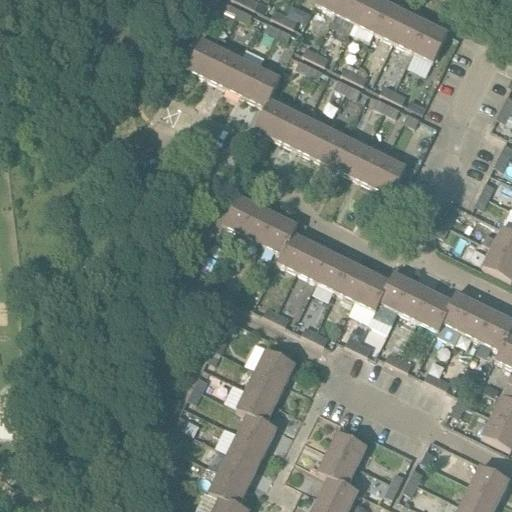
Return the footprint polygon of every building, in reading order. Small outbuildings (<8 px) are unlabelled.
[(233,0),(232,3),(243,9),(247,1),(245,0),(233,0)] [(334,19),(343,0),(318,0),(314,9),(334,19)] [(353,29),(367,0),(343,0),(334,19),(353,29)] [(373,38),(387,9),(368,0),(367,0),(353,29),(373,38)] [(247,1),(243,9),(253,14),(257,6),(247,1)] [(392,48),(407,19),(387,9),(373,38),(392,48)] [(236,22),(239,15),(229,10),(225,17),(236,22)] [(270,21),(281,27),(286,19),(274,13),(270,21)] [(239,15),(236,22),(247,28),(250,21),(239,15)] [(230,34),(236,22),(225,17),(220,26),(223,30),(230,34)] [(286,19),(281,27),(293,33),(297,24),(286,19)] [(412,58),(426,29),(407,19),(392,48),(412,58)] [(264,35),(275,41),(279,32),(268,27),(264,35)] [(447,39),(426,29),(412,58),(432,68),(447,39)] [(279,32),(275,41),(286,46),(290,37),(279,32)] [(206,84),(220,55),(225,45),(202,40),(185,74),(206,84)] [(301,59),(312,65),(317,56),(305,50),(301,59)] [(239,64),(220,55),(206,84),(225,94),(240,64),(239,64)] [(317,56),(312,65),(324,71),(328,62),(317,56)] [(225,94),(245,103),(259,74),(240,64),(225,94)] [(294,73),(306,78),(309,70),(298,65),(294,73)] [(340,78),(354,85),(358,76),(344,69),(340,78)] [(309,70),(306,78),(317,83),(321,76),(309,70)] [(267,105),(268,105),(279,84),(259,74),(245,103),(263,113),(267,105)] [(358,76),(354,85),(368,92),(372,83),(358,76)] [(334,92),(346,98),(350,89),(339,83),(334,92)] [(350,89),(346,98),(357,104),(362,94),(350,89)] [(380,99),(391,104),(394,97),(384,91),(380,99)] [(394,97),(391,104),(401,109),(405,102),(394,97)] [(502,112),(509,116),(511,110),(511,103),(507,101),(502,112)] [(374,112),(385,117),(388,110),(377,104),(374,112)] [(273,144),(287,115),(268,105),(267,105),(263,113),(253,134),(273,144)] [(388,110),(385,117),(396,123),(399,115),(388,110)] [(509,116),(502,112),(496,123),(504,127),(508,117),(509,116)] [(292,154),(307,124),(287,115),(273,144),(292,154)] [(418,125),(408,120),(404,127),(415,132),(418,125)] [(311,163),(326,134),(307,124),(292,154),(311,163)] [(326,134),(311,163),(331,173),(345,143),(326,134)] [(331,173),(350,182),(365,153),(345,143),(331,173)] [(499,159),(506,163),(511,153),(504,149),(499,159)] [(350,182),(370,192),(384,162),(365,153),(350,182)] [(506,163),(499,159),(493,170),(501,174),(506,163)] [(390,202),(404,173),(384,162),(370,192),(390,202)] [(479,199),(487,202),(493,191),(485,188),(479,199)] [(487,202),(479,199),(474,209),(482,213),(487,202)] [(242,241),(257,211),(237,201),(230,215),(216,209),(203,235),(218,243),(223,231),(242,241)] [(276,221),(257,211),(242,241),(262,250),(276,221)] [(446,216),(441,228),(448,231),(453,220),(446,216)] [(262,250),(280,259),(292,240),(296,231),(276,221),(262,250)] [(448,231),(441,228),(435,238),(442,242),(448,231)] [(511,263),(511,237),(501,232),(495,244),(485,239),(481,248),(491,253),(511,263)] [(311,249),(292,240),(280,259),(276,268),(296,278),(311,249)] [(311,249),(296,278),(316,287),(330,258),(311,249)] [(511,283),(511,263),(491,253),(481,273),(510,287),(511,283)] [(330,258),(316,287),(334,297),(349,268),(330,258)] [(349,268),(334,297),(355,307),(369,278),(349,268)] [(369,278),(355,307),(375,316),(379,308),(387,286),(369,278)] [(392,278),(387,286),(379,308),(398,317),(412,288),(392,278)] [(207,284),(204,291),(215,297),(219,290),(207,284)] [(412,288),(398,317),(418,327),(432,298),(412,288)] [(241,292),(238,299),(234,307),(245,312),(252,298),(241,292)] [(234,307),(238,299),(227,294),(223,301),(234,307)] [(432,298),(418,327),(438,337),(442,329),(439,327),(449,306),(432,298)] [(450,307),(449,306),(439,327),(442,329),(460,337),(474,308),(454,298),(450,307)] [(474,308),(460,337),(479,347),(494,318),(474,308)] [(273,326),(277,319),(266,313),(262,321),(273,326)] [(479,347),(499,357),(509,336),(511,330),(511,326),(494,318),(479,347)] [(277,319),(273,326),(284,332),(287,324),(277,319)] [(311,346),(315,338),(304,333),(300,340),(311,346)] [(495,365),(511,373),(511,337),(509,336),(499,357),(495,365)] [(315,338),(311,346),(322,351),(326,343),(315,338)] [(355,355),(359,348),(347,342),(343,349),(355,355)] [(212,354),(220,358),(225,347),(217,343),(212,354)] [(359,348),(355,355),(366,360),(370,353),(359,348)] [(220,358),(212,354),(206,365),(214,369),(220,358)] [(265,355),(254,376),(284,390),(294,370),(265,355)] [(395,371),(399,363),(389,358),(385,366),(395,371)] [(399,363),(395,371),(407,376),(410,369),(399,363)] [(478,376),(466,371),(462,380),(474,385),(478,376)] [(245,395),(274,409),(284,390),(254,376),(245,395)] [(434,390),(437,382),(427,377),(423,384),(434,390)] [(511,378),(500,402),(511,407),(511,378)] [(193,394),(200,398),(206,386),(198,382),(193,394)] [(437,382),(434,390),(446,395),(449,388),(437,382)] [(498,394),(486,388),(482,398),(493,403),(498,394)] [(200,398),(193,394),(187,405),(195,409),(200,398)] [(235,415),(246,420),(246,419),(265,428),(274,409),(245,395),(235,415)] [(454,408),(462,412),(468,401),(460,397),(454,408)] [(490,422),(511,432),(511,407),(500,402),(490,422)] [(462,412),(454,408),(449,419),(457,422),(462,412)] [(276,434),(265,428),(246,419),(246,420),(237,439),(266,454),(276,434)] [(173,434),(181,437),(187,425),(180,421),(173,434)] [(510,456),(511,451),(511,432),(490,422),(480,442),(510,456)] [(181,437),(173,434),(168,443),(176,447),(181,437)] [(326,458),(355,473),(365,452),(336,438),(326,458)] [(227,458),(256,473),(266,454),(237,439),(227,458)] [(420,467),(428,471),(433,460),(426,456),(420,467)] [(217,478),(247,492),(256,473),(227,458),(217,478)] [(346,492),(346,491),(355,473),(326,458),(316,478),(327,483),(346,492)] [(170,485),(179,484),(179,471),(169,472),(170,485)] [(508,486),(479,471),(468,492),(498,506),(508,486)] [(408,486),(416,490),(422,478),(414,474),(408,486)] [(219,502),(237,511),(247,492),(217,478),(207,498),(218,504),(219,502)] [(390,490),(397,494),(403,482),(395,478),(390,490)] [(318,502),(337,511),(349,511),(357,497),(346,491),(346,492),(327,483),(318,502)] [(179,484),(170,485),(171,496),(180,496),(179,484)] [(416,490),(408,486),(403,496),(411,500),(416,490)] [(397,494),(390,490),(385,500),(392,503),(397,494)] [(468,492),(459,511),(460,511),(494,511),(498,506),(468,492)] [(213,511),(239,511),(237,511),(219,502),(218,504),(213,511)] [(312,511),(337,511),(318,502),(312,511)]
